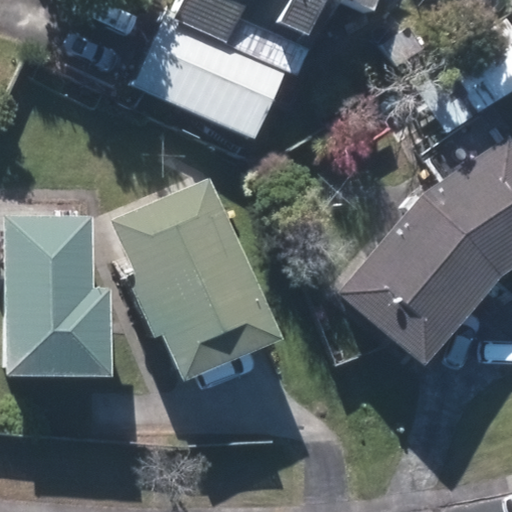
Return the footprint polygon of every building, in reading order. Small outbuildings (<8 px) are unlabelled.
[(270,74),(165,19),(140,66),(246,121),(270,74)] [(511,81),(511,56),(489,22),(423,66),(458,118),(511,81)] [(511,226),(511,152),(474,119),(332,277),(407,344),(511,226)] [(199,182),(102,237),(175,364),(272,308),(199,182)] [(85,211),(0,211),(0,357),(86,357),(85,211)]
